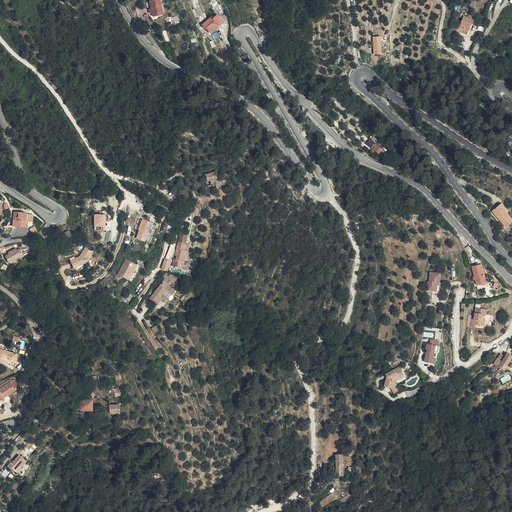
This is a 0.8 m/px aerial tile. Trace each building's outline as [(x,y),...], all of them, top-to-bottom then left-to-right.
[(149,9),(150,13),(151,15),(161,13),(160,11),(158,4),(157,0),(147,0),(149,9)] [(212,9),(209,6),(207,8),(210,11),(199,22),(203,27),(204,26),(208,30),(216,22),(215,21),(219,17),(212,10),(212,9)] [(473,21),(461,16),(460,20),(463,21),(460,27),(464,29),(463,33),(467,35),(473,21)] [(484,25),(478,23),(476,32),(482,33),(484,25)] [(382,36),(373,37),(375,54),(383,54),(382,36)] [(377,151),(381,154),(384,149),(381,147),(374,140),(370,145),(377,150),(377,151)] [(205,173),(206,180),(210,179),(211,184),(211,187),(215,186),(214,178),(217,177),(216,170),(205,173)] [(509,212),(501,203),(492,211),(506,227),(511,222),(511,219),(507,214),(509,212)] [(26,225),(27,212),(15,211),(14,225),(21,226),(21,224),(26,225)] [(94,214),(94,230),(106,230),(106,214),(94,214)] [(154,222),(138,216),(134,227),(135,227),(132,236),(147,241),(154,222)] [(176,248),(174,254),(173,259),(169,258),(167,264),(183,269),(185,262),(180,261),(183,249),(180,248),(182,242),(176,241),(174,247),(176,248)] [(21,246),(6,255),(10,261),(20,256),(22,257),(25,255),(21,246)] [(85,247),(72,265),(80,271),(93,253),(85,247)] [(135,264),(121,255),(112,270),(126,278),(135,264)] [(480,275),(477,263),(469,265),(473,284),(478,282),(479,285),(484,284),(482,275),(480,275)] [(425,289),(431,290),(436,290),(437,281),(439,281),(440,272),(429,270),(428,280),(426,279),(425,289)] [(436,290),(431,290),(431,293),(439,294),(440,281),(439,281),(437,281),(436,290)] [(162,287),(158,284),(147,298),(153,302),(158,296),(161,293),(163,295),(166,290),(162,287)] [(479,322),(479,318),(479,315),(483,315),(483,309),(473,309),(472,318),(469,318),(468,326),(472,327),(472,325),(480,326),(480,322),(479,322)] [(428,338),(425,349),(428,350),(427,354),(425,361),(431,363),(432,358),(434,351),(438,352),(440,346),(436,345),(437,340),(428,338)] [(6,359),(15,363),(16,361),(21,364),(25,355),(2,345),(0,349),(0,361),(4,364),(6,359)] [(503,371),(511,356),(506,353),(505,355),(499,352),(492,365),(503,371)] [(393,382),(404,376),(399,366),(385,374),(387,376),(383,386),(391,389),(393,382)] [(405,378),(404,376),(393,382),(391,389),(395,387),(395,383),(405,378)] [(17,379),(13,382),(17,389),(21,385),(17,379)] [(17,389),(13,382),(0,390),(0,396),(2,400),(10,395),(9,394),(11,392),(17,389)] [(79,411),(90,410),(90,401),(79,401),(79,411)] [(119,411),(119,403),(111,403),(108,404),(108,412),(119,411)] [(25,446),(28,449),(33,442),(30,439),(25,446)] [(19,472),(22,468),(20,467),(23,463),(25,465),(28,461),(20,455),(15,461),(13,463),(11,462),(8,466),(12,468),(13,467),(19,472)] [(343,456),(334,455),(333,458),(336,458),(336,476),(344,476),(343,463),(343,456)] [(2,473),(6,476),(10,471),(6,468),(2,473)]
